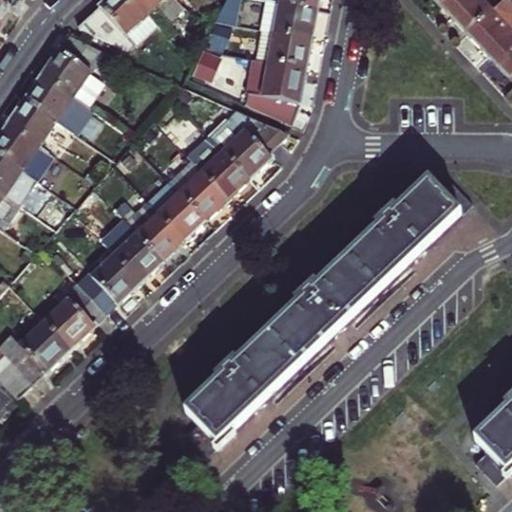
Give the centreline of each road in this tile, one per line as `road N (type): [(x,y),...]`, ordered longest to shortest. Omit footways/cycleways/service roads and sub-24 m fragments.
road 1 (residential): [(327,139),(291,198),(0,483)]
road 2 (residential): [(219,511),(462,271),(511,242)]
road 3 (residential): [(327,139),(511,151)]
road 4 (residential): [(359,0),(327,139)]
